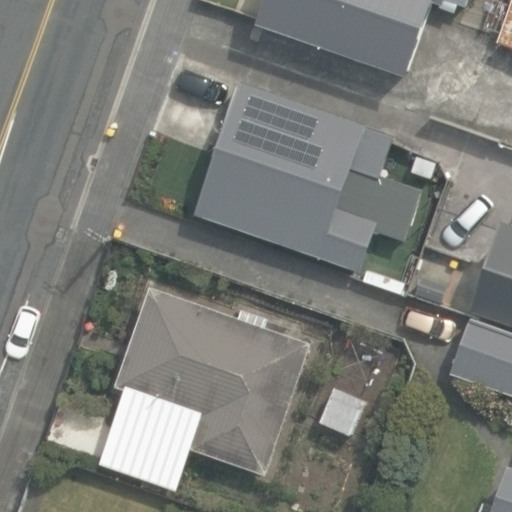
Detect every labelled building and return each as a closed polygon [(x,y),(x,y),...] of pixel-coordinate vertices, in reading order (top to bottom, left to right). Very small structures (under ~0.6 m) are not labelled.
[(270,0),(263,21),(415,75),(441,0),(442,0),(449,3),(450,0),(452,0),(470,7),(472,0),(270,0)] [(202,211),(367,269),(381,228),(412,238),(426,190),(386,177),(399,138),(373,129),(374,126),(247,82),(202,211)] [(434,180),(439,164),(419,156),(413,172),(434,180)] [(511,238),(487,313),(511,321),(511,238)] [(406,295),(409,284),(371,271),(368,282),(406,295)] [(198,446),(271,472),(317,342),(269,325),(272,317),(249,309),(246,317),(158,286),(123,385),(209,415),(198,446)] [(458,373),(511,392),(511,330),(477,318),(458,373)] [(328,420),(358,433),(371,399),(341,387),(328,420)] [(511,511),(511,469),(496,511),(511,511)]
